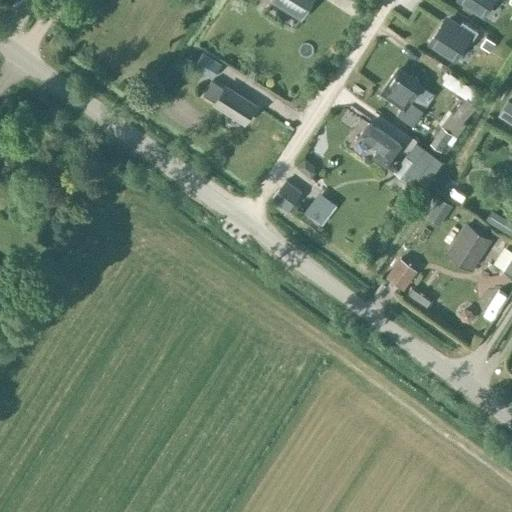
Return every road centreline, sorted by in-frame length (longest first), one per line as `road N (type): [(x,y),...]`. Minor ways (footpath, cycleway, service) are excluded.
road 1 (unclassified): [(241,221),(0,42)]
road 2 (unclassified): [(459,378),(241,221)]
road 3 (residential): [(241,221),(393,0)]
